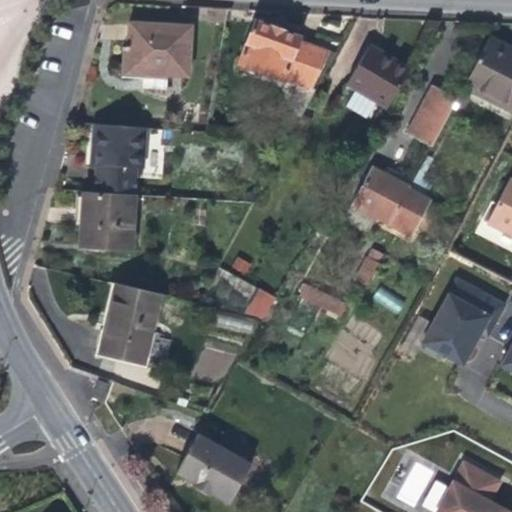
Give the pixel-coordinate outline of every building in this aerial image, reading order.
[(251,19),(235,65),(283,83),(284,79),(295,84),(285,112),(298,117),(313,89),(309,88),(327,50),(296,39),(297,36),(281,30),(251,19)] [(188,76),(191,28),(126,23),(124,50),(123,71),(188,76)] [(511,114),(511,47),(489,35),(462,88),(511,114)] [(387,106),(410,65),(382,48),(369,40),(345,81),(387,106)] [(430,148),(456,98),(430,85),(404,133),(430,148)] [(96,165),(93,193),(133,195),(136,168),(137,168),(138,153),(143,149),(144,136),(140,132),(140,127),(98,124),(98,129),(93,133),(92,145),(96,150),(95,165),(96,165)] [(432,199),(409,187),(413,181),(399,173),(388,167),(385,173),(371,166),(342,222),(366,234),(373,219),(411,238),(432,199)] [(511,182),(506,179),(503,184),(511,188),(511,182)] [(511,188),(503,184),(484,222),(511,236),(511,188)] [(93,193),(83,192),(81,215),(79,247),(130,250),(133,195),(93,193)] [(365,285),(377,263),(365,256),(353,279),(365,285)] [(486,337),(502,306),(455,280),(421,343),(422,351),(434,357),(441,354),(461,366),(472,346),(479,333),(486,337)] [(339,316),(346,304),(306,283),(299,296),(339,316)] [(158,294),(114,284),(107,317),(98,353),(142,364),(158,294)] [(258,286),(241,314),(262,319),(275,295),(258,286)] [(511,341),(499,365),(511,372),(511,341)] [(100,400),(104,385),(94,381),(89,396),(100,400)] [(226,505),(248,466),(195,435),(174,474),(191,484),(189,487),(197,492),(207,498),(210,494),(226,505)] [(410,461),(398,500),(419,507),(432,468),(410,461)] [(462,463),(460,467),(469,472),(472,468),(462,463)] [(469,472),(460,467),(435,511),(505,511),(487,502),(497,482),(472,468),(469,472)]
